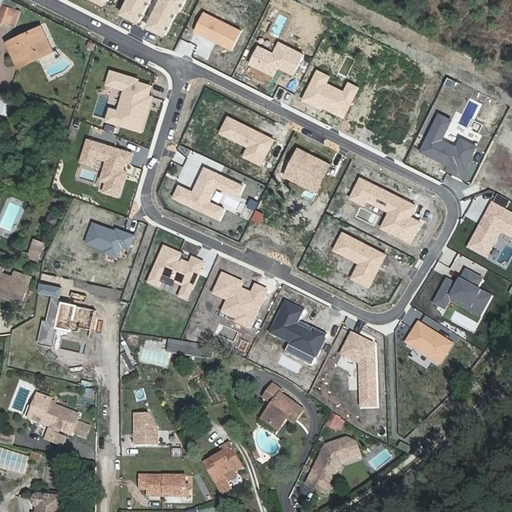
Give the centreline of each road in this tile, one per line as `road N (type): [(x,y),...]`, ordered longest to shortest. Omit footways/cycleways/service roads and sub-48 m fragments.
road 1 (residential): [(185,66),(147,191),(152,213),(370,317),(395,310),(449,222),(451,204),(206,74)]
road 2 (secondary): [(511,371),(426,473),(370,511)]
road 3 (residential): [(185,66),(43,0)]
